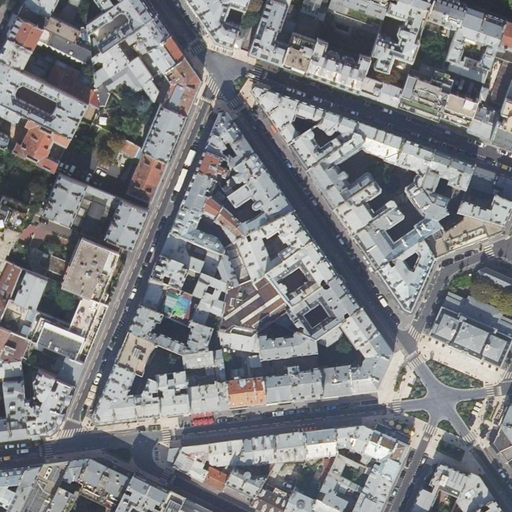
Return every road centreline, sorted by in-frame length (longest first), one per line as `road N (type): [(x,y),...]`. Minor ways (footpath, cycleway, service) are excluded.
road 1 (residential): [(64,448),(220,75)]
road 2 (residential): [(444,399),(102,443)]
road 3 (residential): [(406,348),(220,75)]
road 4 (residential): [(237,65),(511,162)]
road 5 (residential): [(406,348),(445,271),(511,243)]
road 6 (residential): [(102,443),(240,511)]
road 7 (residential): [(392,511),(444,399)]
road 8 (residential): [(511,500),(444,399)]
